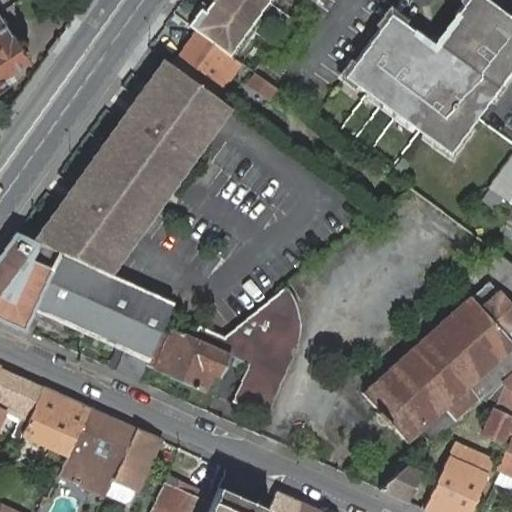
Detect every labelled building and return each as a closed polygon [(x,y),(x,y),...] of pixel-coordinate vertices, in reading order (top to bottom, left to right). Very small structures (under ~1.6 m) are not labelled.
[(204,11),(211,2),(209,0),(206,0),(201,8),(204,11)] [(212,0),(211,2),(249,28),(268,1),(266,0),(212,0)] [(442,54),(434,48),(411,33),(414,29),(390,12),(345,75),(454,153),(481,114),(511,68),(511,14),(491,0),(464,0),(456,11),(459,13),(443,35),(451,40),(442,54)] [(229,56),(249,28),(211,2),(204,11),(201,8),(188,26),(197,31),(229,56)] [(0,90),(5,88),(1,80),(8,74),(28,62),(11,36),(9,38),(0,23),(0,90)] [(211,94),(235,60),(229,56),(197,31),(172,65),(211,94)] [(443,35),(434,48),(442,54),(451,40),(443,35)] [(230,107),(211,94),(172,65),(164,59),(163,59),(155,72),(137,98),(140,100),(125,121),(78,188),(75,185),(63,202),(66,204),(38,243),(58,252),(112,276),(221,120),(230,107)] [(245,89),(264,103),(273,91),(254,77),(245,89)] [(140,100),(137,98),(122,119),(125,121),(140,100)] [(78,188),(125,121),(122,119),(75,185),(78,188)] [(511,184),(511,165),(506,161),(495,175),(510,187),(511,184)] [(63,202),(35,241),(38,243),(66,204),(63,202)] [(114,370),(138,381),(146,363),(161,328),(168,312),(172,303),(112,276),(58,252),(38,243),(35,241),(15,232),(0,253),(0,319),(23,329),(32,309),(124,350),(114,370)] [(511,265),(491,249),(479,267),(511,292),(511,309),(488,283),(363,395),(404,441),(420,427),(443,406),(456,420),(500,381),(511,370),(511,265)] [(284,287),(223,337),(257,352),(235,403),(264,416),(295,347),(298,336),(299,320),(293,300),(284,287)] [(223,337),(197,325),(191,339),(221,352),(212,373),(220,377),(230,355),(250,364),(232,402),(235,403),(257,352),(223,337)] [(161,328),(146,363),(154,367),(170,332),(161,328)] [(171,330),(170,332),(154,367),(153,370),(203,392),(212,373),(221,352),(191,339),(171,330)] [(43,387),(0,367),(0,423),(5,412),(19,419),(13,431),(22,434),(43,387)] [(511,370),(500,381),(504,383),(510,388),(511,389),(511,370)] [(88,407),(43,387),(22,434),(66,455),(88,407)] [(511,418),(506,430),(511,433),(496,468),(500,469),(511,474),(511,398),(505,414),(511,416),(511,418)] [(443,406),(420,427),(432,441),(456,420),(443,406)] [(135,428),(88,407),(66,455),(59,470),(105,490),(111,478),(112,475),(115,469),(122,455),(135,428)] [(501,442),(506,430),(511,418),(492,410),(481,433),(501,442)] [(155,437),(135,428),(122,455),(115,469),(139,480),(158,438),(155,437)] [(450,449),(423,509),(428,511),(469,511),(490,467),(482,464),(483,461),(460,450),(458,453),(450,449)] [(405,465),(378,489),(405,502),(419,471),(405,465)] [(139,480),(115,469),(112,475),(111,478),(135,488),(139,480)] [(201,511),(206,503),(163,483),(149,511),(201,511)] [(218,486),(206,511),(265,511),(268,508),(250,500),(227,490),(218,486)] [(131,495),(118,488),(111,505),(123,511),(131,495)] [(275,491),(268,508),(265,511),(293,511),(298,501),(275,491)] [(314,511),(316,509),(298,501),(293,511),(314,511)]
